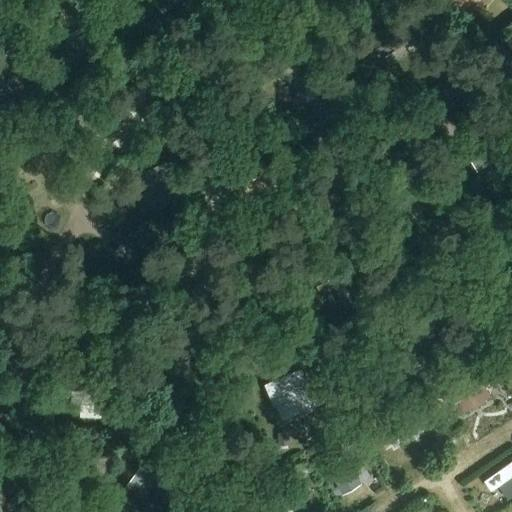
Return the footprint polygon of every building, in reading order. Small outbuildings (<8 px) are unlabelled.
[(155,0),(163,11),(179,0),(155,0)] [(447,0),(467,16),(479,0),(447,0)] [(105,12),(60,28),(73,44),(114,27),(105,12)] [(370,36),(381,58),(416,40),(405,19),(370,36)] [(0,93),(2,96),(20,82),(14,73),(9,65),(22,55),(14,45),(5,52),(0,45),(0,93)] [(308,101),(305,62),(287,63),(290,102),(308,101)] [(110,144),(132,125),(109,99),(87,118),(110,144)] [(489,132),(464,147),(477,169),(503,155),(489,132)] [(268,172),(258,149),(219,167),(229,190),(268,172)] [(166,202),(186,193),(171,160),(146,171),(153,186),(162,182),(166,190),(162,192),(166,202)] [(431,184),(394,192),(397,208),(410,205),(411,209),(435,204),(431,184)] [(345,306),(359,299),(343,263),(314,276),(320,289),(334,283),(345,306)] [(420,369),(460,340),(452,328),(443,335),(433,322),(419,332),(431,349),(415,361),(420,369)] [(183,334),(165,341),(174,363),(192,356),(183,334)] [(445,392),(461,415),(495,392),(489,384),(505,374),(494,358),(445,392)] [(306,367),(264,383),(272,403),(293,395),(300,412),(320,404),(306,367)] [(83,415),(108,415),(109,387),(75,387),(74,402),(83,403),(83,415)] [(121,398),(120,411),(130,412),(131,399),(121,398)] [(278,432),(278,444),(288,444),(288,432),(278,432)] [(361,482),(348,458),(328,469),(341,493),(361,482)] [(511,471),(507,464),(490,476),(499,489),(511,480),(511,471)] [(20,511),(31,511),(24,467),(8,469),(13,511),(20,511)] [(144,511),(151,511),(171,486),(158,477),(146,493),(130,481),(120,494),(144,511)] [(292,511),(278,485),(267,491),(277,511),(292,511)]
